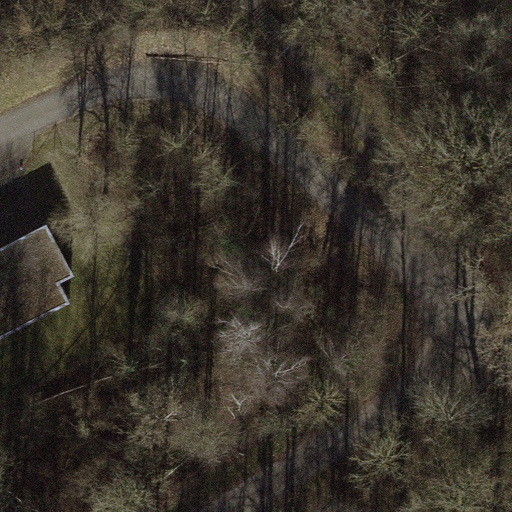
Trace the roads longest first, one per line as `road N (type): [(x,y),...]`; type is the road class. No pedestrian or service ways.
road 1 (track): [(0,139),(160,84),(234,108),(511,367)]
road 2 (track): [(476,336),(215,511)]
